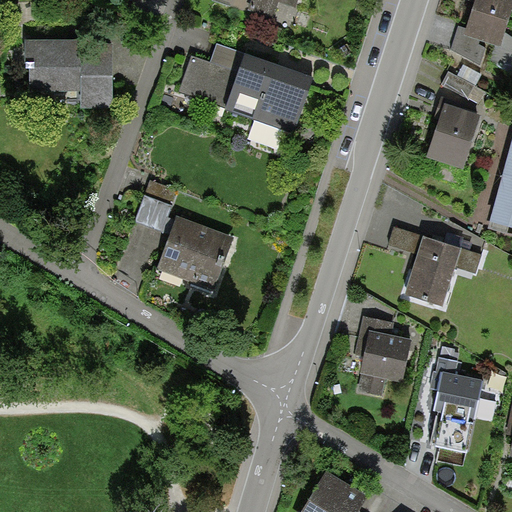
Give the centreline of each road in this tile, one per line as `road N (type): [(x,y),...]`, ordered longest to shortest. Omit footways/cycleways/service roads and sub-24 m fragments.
road 1 (tertiary): [(283,405),(414,0)]
road 2 (residential): [(74,283),(175,0)]
road 3 (residential): [(74,283),(283,405)]
road 4 (residential): [(283,405),(451,511)]
